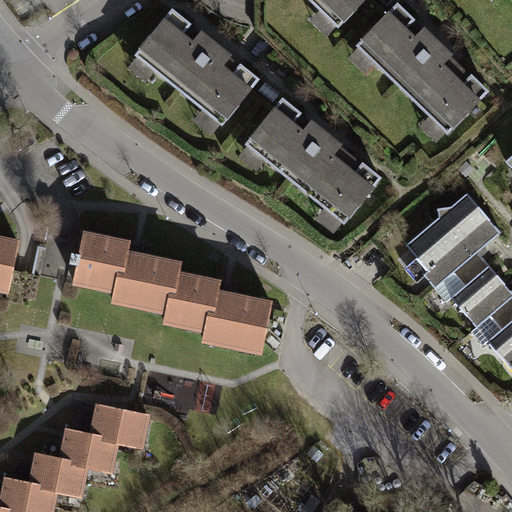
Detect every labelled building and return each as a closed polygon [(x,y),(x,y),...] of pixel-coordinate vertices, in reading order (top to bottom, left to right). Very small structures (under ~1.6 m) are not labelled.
[(309,0),(318,9),(310,17),(327,35),(361,0),(309,0)] [(397,3),(349,55),(366,73),(377,63),(429,114),(420,124),(438,142),(488,92),(472,75),(464,82),(445,62),(452,54),(424,28),(416,36),(406,25),(413,18),(397,3)] [(170,11),(125,67),(145,83),(156,71),(202,109),(192,122),(211,137),(257,80),(239,64),(233,72),(223,63),(228,55),(199,33),(192,40),(179,31),(186,23),(170,11)] [(282,99),(238,156),(257,172),(268,160),(322,205),(314,219),(335,234),(382,179),(363,164),(356,173),(334,154),(342,146),(311,121),(304,130),(291,119),(297,112),(282,99)] [(511,152),(503,160),(511,171),(511,152)] [(439,219),(405,245),(417,259),(404,268),(415,283),(424,276),(434,288),(476,253),(500,233),(466,194),(450,208),(437,209),(439,219)] [(126,239),(79,230),(67,284),(108,293),(106,302),(162,314),(159,324),(199,332),(197,342),(259,355),(270,301),(216,290),(218,279),(177,271),(179,261),(124,250),(126,239)] [(0,292),(5,294),(15,240),(0,236),(0,292)] [(511,296),(476,253),(434,288),(448,305),(453,301),(475,327),(511,296)] [(511,295),(511,296),(475,327),(469,332),(482,346),(486,342),(511,371),(511,369),(511,295)] [(93,404),(87,432),(98,434),(97,442),(114,445),(140,451),(147,415),(93,404)] [(61,429),(56,457),(67,460),(66,467),(83,470),(109,475),(114,445),(97,442),(98,434),(87,432),(61,429)] [(30,453),(24,483),(36,485),(35,491),(53,494),(78,498),(83,470),(66,467),(67,460),(56,457),(30,453)] [(24,483),(1,479),(0,483),(0,507),(4,508),(3,511),(49,511),(53,494),(35,491),(36,485),(24,483)]
